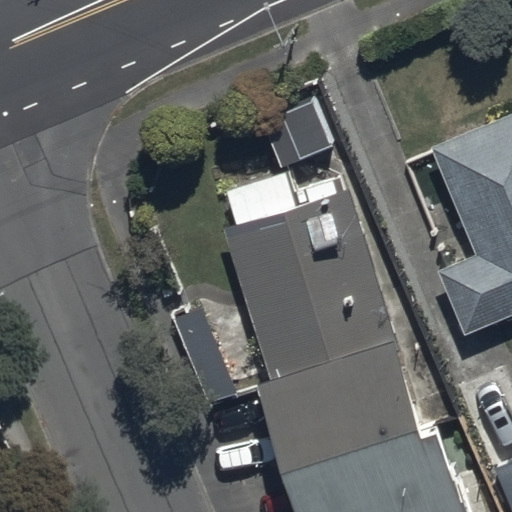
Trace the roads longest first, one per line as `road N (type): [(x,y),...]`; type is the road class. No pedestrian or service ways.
road 1 (residential): [(0,185),(143,511)]
road 2 (secondary): [(0,51),(128,0)]
